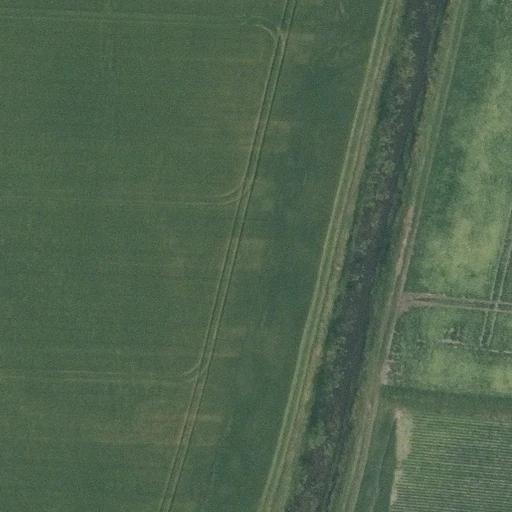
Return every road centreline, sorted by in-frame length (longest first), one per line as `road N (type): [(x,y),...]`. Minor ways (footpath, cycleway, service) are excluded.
road 1 (track): [(265,511),(388,0)]
road 2 (track): [(337,511),(458,0)]
